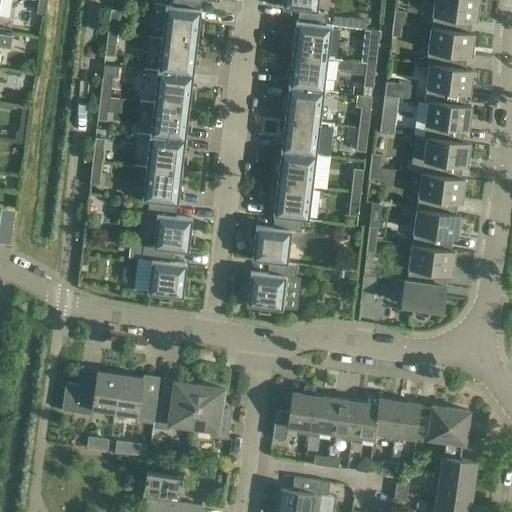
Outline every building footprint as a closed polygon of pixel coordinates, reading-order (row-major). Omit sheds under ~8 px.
[(39,0),(37,13),(45,14),(45,13),(47,0),(39,0)] [(173,0),(172,6),(200,9),(201,0),(173,0)] [(298,21),(326,24),(327,12),(318,11),(319,0),(282,0),(282,7),(299,9),(298,21)] [(478,0),(436,0),(433,26),(451,29),(453,17),(472,20),(473,10),(477,11),(478,0)] [(201,9),(200,9),(172,6),(166,5),(162,38),(197,42),(201,9)] [(111,8),(108,32),(118,33),(120,9),(111,8)] [(393,22),(401,23),(404,23),(406,11),(395,9),(393,22)] [(332,24),(366,28),(367,19),(333,15),(332,24)] [(293,54),(328,58),(332,25),(326,24),(298,21),(297,21),(293,54)] [(399,36),(401,23),(393,22),(392,35),(399,36)] [(474,32),(451,29),(433,26),(428,62),(430,62),(464,67),(466,56),(467,56),(469,46),(472,47),(474,32)] [(118,33),(108,32),(105,55),(115,56),(118,33)] [(12,35),(0,33),(0,46),(10,48),(12,35)] [(197,42),(162,38),(158,70),(194,74),(197,42)] [(367,62),(376,63),(379,40),(369,39),(367,62)] [(328,58),(293,54),(289,86),(324,90),(328,58)] [(373,87),(376,63),(367,62),(364,86),(373,87)] [(473,69),(464,67),(430,62),(426,99),(428,99),(428,98),(463,104),(465,92),(467,82),(470,83),(473,69)] [(194,74),(158,70),(154,102),(190,107),(194,74)] [(103,73),(100,96),(110,97),(113,74),(103,73)] [(386,82),(384,95),(392,95),(394,83),(386,82)] [(324,90),(289,86),(285,118),(321,122),(324,90)] [(392,95),(384,95),(383,107),(391,108),(392,95)] [(110,97),(100,96),(98,119),(107,121),(110,97)] [(428,98),(428,99),(423,135),(461,140),(463,129),(464,129),(466,119),(469,120),(471,105),(463,104),(428,98)] [(190,107),(154,102),(150,134),(186,139),(190,107)] [(359,127),(368,128),(371,104),(362,103),(359,127)] [(16,131),(15,139),(25,140),(29,108),(22,107),(19,131),(16,131)] [(321,122),(285,118),(281,150),(317,154),(321,122)] [(368,128),(359,127),(356,150),(366,151),(368,128)] [(186,139),(150,134),(147,167),(182,171),(186,139)] [(423,135),(423,136),(415,135),(411,170),(421,172),(421,171),(441,174),(443,162),(462,165),(464,155),(467,156),(470,142),(461,140),(423,135)] [(93,160),(102,161),(105,138),(96,137),(93,160)] [(317,154),(281,150),(277,182),(313,186),(317,154)] [(371,153),(370,165),(379,167),(381,154),(371,153)] [(99,185),(102,161),(93,160),(90,184),(99,185)] [(379,167),(370,165),(368,178),(377,179),(379,167)] [(182,171),(147,167),(143,200),(149,200),(177,204),(178,204),(182,171)] [(354,168),(351,191),(361,192),(364,169),(354,168)] [(441,174),(421,171),(421,172),(417,207),(437,210),(439,198),(458,201),(459,192),(463,192),(465,178),(441,174)] [(309,219),(313,186),(277,182),(273,215),(275,215),(303,219),(309,219)] [(358,216),(361,192),(351,191),(349,214),(358,216)] [(177,204),(149,200),(148,213),(157,214),(153,247),(171,249),(189,252),(193,218),(175,216),(177,204)] [(437,210),(417,207),(413,243),(450,249),(452,237),(453,237),(454,227),(458,228),(460,214),(437,210)] [(0,240),(12,240),(11,209),(0,209),(0,240)] [(301,231),(303,219),(275,215),(273,227),(256,225),(252,259),(269,261),(288,263),(292,230),(301,231)] [(369,225),(368,238),(376,239),(377,226),(369,225)] [(376,239),(368,238),(366,251),(374,252),(376,239)] [(450,249),(413,243),(409,279),(445,285),(446,273),(448,273),(449,263),(452,264),(455,250),(450,249)] [(153,247),(144,246),(142,258),(152,259),(147,293),(183,297),(187,263),(170,261),(171,249),(153,247)] [(297,264),(288,263),(269,261),(268,273),(251,271),(247,305),(282,309),(286,276),(296,277),(297,264)] [(356,273),(345,271),(343,283),(354,284),(356,273)] [(363,274),(360,303),(373,305),(376,276),(363,274)] [(409,279),(408,281),(397,279),(393,297),(401,299),(401,303),(413,305),(412,308),(413,313),(416,316),(420,318),(425,317),(428,315),(430,310),(430,307),(443,309),(444,299),(447,300),(449,286),(445,285),(409,279)] [(66,383),(62,410),(75,411),(92,414),(93,409),(115,412),(120,374),(97,370),(95,386),(78,384),(66,383)] [(143,377),(120,374),(115,412),(137,415),(136,420),(153,423),(154,414),(157,395),(141,393),(143,377)] [(193,426),(199,385),(175,381),(170,417),(154,414),(153,423),(152,428),(170,431),(171,423),(193,426)] [(223,388),(199,385),(193,426),(216,429),(215,437),(228,439),(232,411),(220,409),(223,388)] [(299,434),(309,435),(314,395),(315,389),(304,388),(303,393),(292,392),(289,411),(276,410),(272,437),(286,439),(288,426),(299,427),(299,434)] [(331,432),(335,398),(314,395),(309,435),(319,437),(320,430),(331,432)] [(357,401),(335,398),(331,432),(342,433),(341,440),(351,441),(357,401)] [(394,441),(399,401),(379,398),(378,404),(375,431),(386,433),(385,439),(394,441)] [(374,438),(375,431),(378,404),(357,401),(351,441),(362,443),(363,436),(374,438)] [(416,437),(416,434),(420,405),(420,403),(399,401),(394,441),(403,442),(403,436),(416,437)] [(434,476),(473,481),(476,460),(460,458),(462,443),(465,443),(469,410),(432,405),(432,407),(420,405),(416,434),(428,436),(428,438),(445,440),(441,468),(435,467),(434,476)] [(117,440),(115,451),(130,453),(132,442),(117,440)] [(414,451),(412,464),(421,465),(422,452),(414,451)] [(326,466),(327,457),(315,455),(313,464),(326,466)] [(327,457),(326,466),(338,467),(340,458),(327,457)] [(381,473),(389,474),(391,462),(382,461),(381,473)] [(391,462),(389,474),(398,476),(399,463),(391,462)] [(147,497),(145,510),(155,511),(201,511),(203,505),(179,502),(182,475),(147,470),(144,491),(150,492),(149,498),(147,497)] [(281,488),(278,509),(299,511),(318,511),(321,494),(328,495),(330,481),(294,476),(292,489),(281,488)] [(437,497),(471,501),(473,481),(434,476),(432,484),(439,485),(437,497)] [(396,482),(395,491),(408,493),(409,484),(396,482)] [(408,493),(395,491),(394,499),(406,501),(408,493)] [(469,511),(471,501),(437,497),(435,508),(429,507),(428,511),(469,511)]
